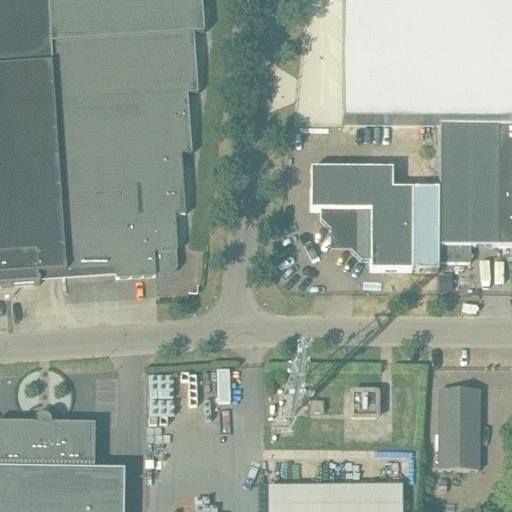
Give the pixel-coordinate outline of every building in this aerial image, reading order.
[(0,0),(0,289),(39,287),(39,276),(115,271),(115,281),(155,279),(155,275),(168,274),(174,267),(173,254),(177,254),(174,218),(185,217),(181,158),(191,157),(187,97),(197,96),(193,36),(203,36),(200,0),(0,0)] [(511,0),(341,0),(341,128),(439,128),(439,130),(498,130),(511,129),(511,0)] [(439,130),(438,266),(470,266),(470,249),(511,249),(511,129),(498,130),(439,130)] [(310,171),(310,213),(320,213),(320,222),(360,263),(370,263),(370,273),(411,273),(437,273),(438,192),(424,192),(411,192),(392,192),(392,172),(330,171),(310,171)] [(478,393),(438,393),(438,473),(478,473),(478,393)] [(375,394),(353,394),(352,394),(351,395),(351,396),(351,418),(351,419),(351,420),(352,420),(375,420),(376,420),(376,419),(377,419),(377,396),(376,395),(376,394),(375,394)] [(323,404),(310,404),(310,415),(323,415),(323,404)] [(0,511),(122,511),(123,494),(123,474),(93,473),(94,428),(51,427),(51,425),(51,423),(50,422),(49,420),(48,419),(46,418),(45,418),(43,418),(41,418),(40,418),(38,419),(37,420),(36,421),(35,423),(35,424),(35,425),(35,426),(0,425),(0,511)] [(403,511),(403,485),(269,487),(269,511),(403,511)]
